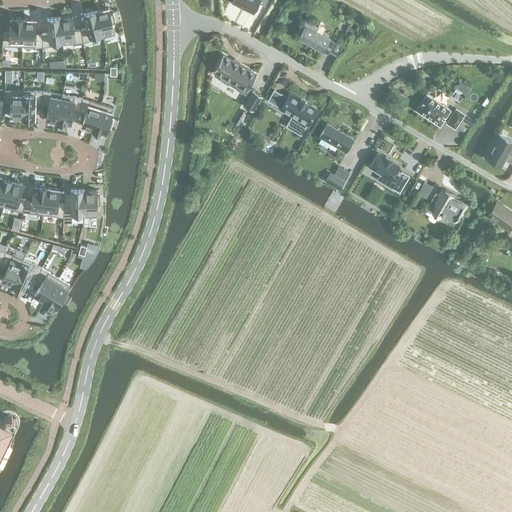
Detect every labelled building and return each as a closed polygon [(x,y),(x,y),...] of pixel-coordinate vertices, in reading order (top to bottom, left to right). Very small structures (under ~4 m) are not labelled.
[(232,0),(232,2),(253,13),(259,2),(265,5),(267,0),(232,0)] [(97,10),(96,10),(103,37),(115,34),(112,23),(116,22),(113,13),(110,13),(108,7),(97,10)] [(87,27),(81,29),(83,42),(103,37),(96,10),(97,10),(84,13),(87,27)] [(49,32),(42,33),(42,46),(63,44),(60,17),(60,16),(47,18),(49,32)] [(60,17),(63,44),(83,42),(81,29),(74,30),(72,16),(60,17)] [(3,32),(2,45),(22,46),(23,18),(14,17),(14,18),(10,18),(10,32),(3,32)] [(23,18),(22,46),(42,46),(42,33),(35,33),(35,19),(23,18)] [(327,54),(334,41),(330,38),(316,30),(318,26),(305,19),(298,30),(300,31),(300,33),(298,37),(322,52),(323,51),(327,54)] [(350,26),(346,31),(352,35),(355,29),(350,26)] [(245,93),(246,91),(256,74),(223,55),(214,71),(239,85),(237,88),(245,93)] [(50,59),(51,66),(67,64),(66,57),(50,59)] [(5,89),(4,102),(11,102),(10,116),(22,117),(23,90),(5,89)] [(268,100),(274,103),(274,102),(279,105),(278,106),(292,115),(290,119),(304,127),(307,123),(308,123),(316,108),(305,102),(306,101),(300,97),(299,99),(289,93),(287,98),(283,95),(283,94),(274,89),(268,100)] [(22,117),(34,118),(35,103),(42,103),(43,90),(23,90),(22,117)] [(43,90),(42,103),(49,104),(46,118),(58,120),(62,98),(61,98),(50,96),(51,91),(43,90)] [(252,90),(244,105),(253,110),(262,95),(252,90)] [(58,120),(57,121),(66,122),(70,122),(72,108),(79,110),(82,97),(62,93),(61,98),(62,98),(58,120)] [(426,93),(416,109),(440,125),(450,109),(426,93)] [(82,97),(79,110),(86,112),(81,125),(92,129),(93,129),(101,103),(82,97)] [(92,129),(101,132),(101,131),(102,132),(105,133),(107,127),(110,128),(113,119),(110,117),(113,107),(101,103),(93,129),(92,129)] [(456,108),(446,122),(455,128),(461,119),(471,126),(475,121),(464,114),(456,108)] [(331,125),(323,139),(345,152),(353,138),(331,125)] [(501,166),(511,145),(511,140),(500,134),(498,133),(484,157),(486,158),(501,166)] [(393,160),(385,156),(385,157),(377,152),(369,165),(395,181),(392,187),(400,192),(409,175),(401,171),(401,172),(397,170),(400,165),(392,161),(393,160)] [(325,181),(339,190),(345,180),(330,172),(325,181)] [(0,205),(3,206),(10,180),(11,180),(11,179),(2,177),(0,176),(0,205)] [(23,211),(25,198),(19,196),(22,183),(11,180),(10,180),(3,206),(13,209),(23,211)] [(418,193),(426,197),(433,186),(425,181),(418,193)] [(43,214),(47,187),(47,186),(38,185),(38,186),(34,185),(32,199),(25,198),(23,211),(31,212),(43,214)] [(63,216),(64,203),(57,203),(59,188),(47,187),(43,214),(55,215),(63,216)] [(84,216),(84,189),(84,188),(71,188),(71,203),(64,203),(63,216),(63,222),(72,222),(72,216),(84,216)] [(96,189),(84,189),(84,216),(96,216),(96,205),(100,205),(100,195),(96,195),(96,189)] [(459,213),(464,204),(451,196),(452,195),(442,189),(439,195),(436,193),(428,207),(431,209),(440,215),(442,213),(442,214),(443,213),(455,220),(457,216),(458,217),(459,214),(459,213)] [(455,190),(453,195),(469,200),(471,195),(455,190)] [(511,212),(496,202),(487,216),(508,230),(511,224),(511,212)] [(20,228),(23,216),(16,214),(13,227),(20,228)] [(13,284),(24,259),(23,259),(5,251),(1,263),(7,266),(2,279),(12,284),(13,284)] [(29,276),(36,278),(42,267),(24,259),(13,284),(12,284),(23,289),(29,276)] [(44,300),(59,277),(42,267),(36,278),(42,282),(34,294),(44,300)] [(69,283),(59,277),(44,300),(44,301),(51,305),(52,305),(55,307),(59,301),(62,303),(67,295),(64,293),(69,283)] [(0,464),(19,426),(19,424),(20,422),(20,421),(20,420),(20,419),(19,418),(19,417),(19,416),(18,415),(17,414),(17,413),(16,412),(15,412),(14,411),(12,410),(10,409),(8,409),(7,409),(6,409),(4,410),(2,411),(0,412),(0,411),(0,464)]
